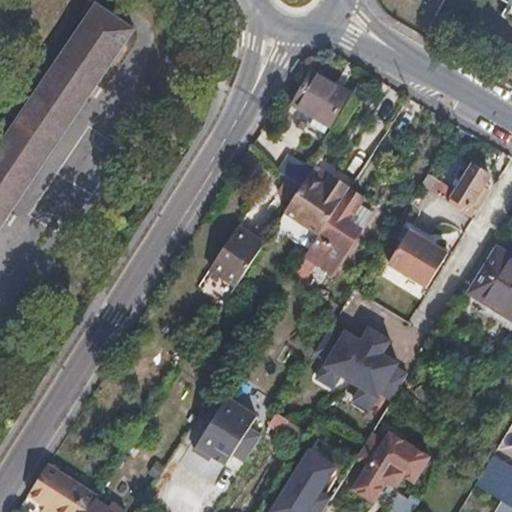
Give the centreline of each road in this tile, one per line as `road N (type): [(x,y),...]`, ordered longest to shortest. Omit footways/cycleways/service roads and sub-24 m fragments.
road 1 (residential): [(0,496),(282,29)]
road 2 (residential): [(334,13),(511,119)]
road 3 (unknown): [(511,184),(431,316)]
